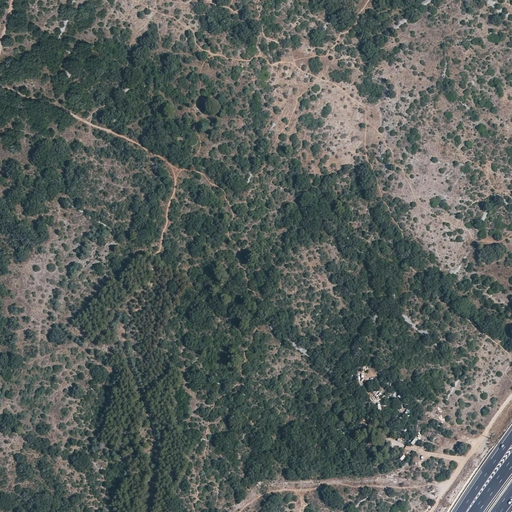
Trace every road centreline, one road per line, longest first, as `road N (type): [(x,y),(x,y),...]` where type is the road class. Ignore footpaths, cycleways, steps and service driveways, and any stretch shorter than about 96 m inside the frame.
road 1 (track): [(173,172),(153,279),(123,334),(155,431),(147,511)]
road 2 (track): [(240,511),(265,494),(322,483),(447,484)]
road 3 (track): [(0,85),(165,158),(173,172)]
road 4 (track): [(427,511),(511,401)]
